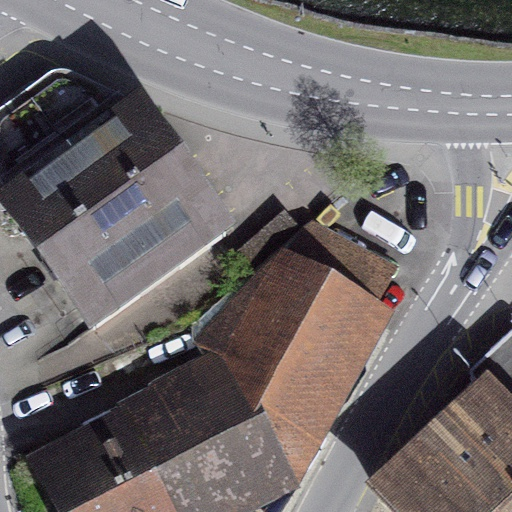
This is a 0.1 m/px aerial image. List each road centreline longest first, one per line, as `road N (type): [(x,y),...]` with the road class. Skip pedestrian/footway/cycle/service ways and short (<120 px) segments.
road 1 (primary): [(455,103),(302,79),(94,0)]
road 2 (secondary): [(334,511),(456,284)]
road 3 (secondary): [(456,284),(470,187),(455,103)]
